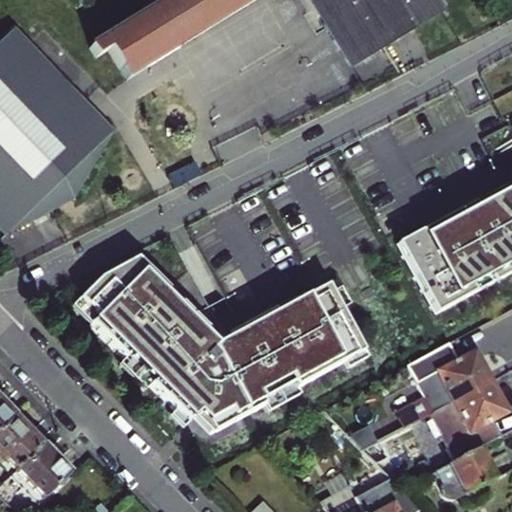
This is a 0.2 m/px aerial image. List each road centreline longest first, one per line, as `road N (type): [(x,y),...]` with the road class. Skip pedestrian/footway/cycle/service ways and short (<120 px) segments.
road 1 (residential): [(511,35),(0,295)]
road 2 (residential): [(180,511),(0,325)]
